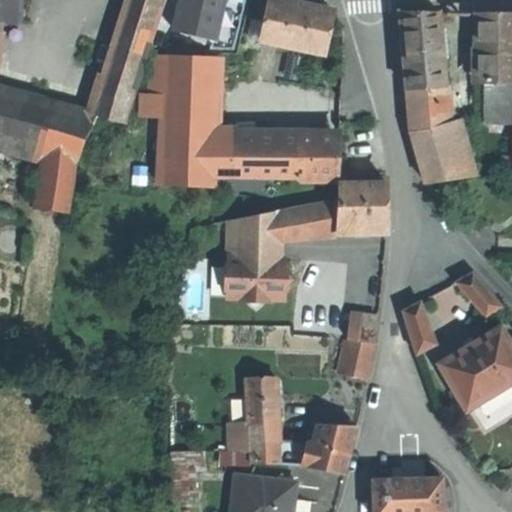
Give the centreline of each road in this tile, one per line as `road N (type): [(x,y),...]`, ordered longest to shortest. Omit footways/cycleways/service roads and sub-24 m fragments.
road 1 (residential): [(369,0),(415,246)]
road 2 (residential): [(415,246),(392,308),(387,350),(407,417)]
